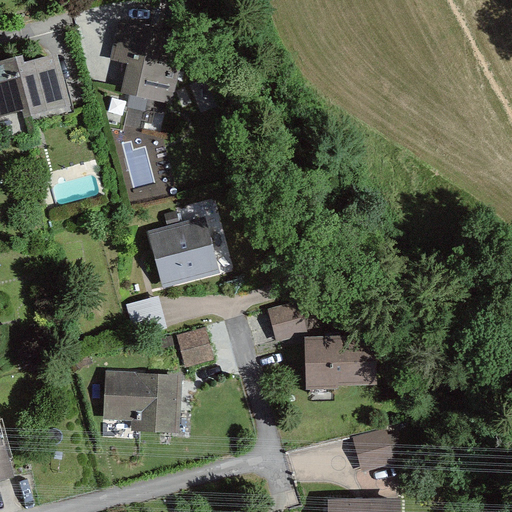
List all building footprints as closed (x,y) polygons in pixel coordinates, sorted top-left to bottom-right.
[(187,39),(118,23),(110,61),(127,65),(120,93),(172,105),(187,39)] [(23,57),(0,62),(0,118),(21,113),(23,120),(71,107),(57,56),(25,64),(23,57)] [(205,218),(148,232),(163,289),(220,274),(205,218)] [(133,330),(165,325),(160,296),(129,301),(133,330)] [(308,334),(299,301),(268,310),(278,343),(308,334)] [(215,360),(206,328),(177,336),(185,368),(215,360)] [(376,336),(304,338),(305,391),(339,390),(339,387),(377,386),(376,336)] [(182,376),(106,371),(103,420),(131,422),(131,431),(179,434),(182,376)] [(394,464),(386,429),(352,437),(361,472),(394,464)] [(0,481),(12,478),(0,437),(0,481)] [(400,511),(401,499),(328,500),(328,511),(400,511)]
